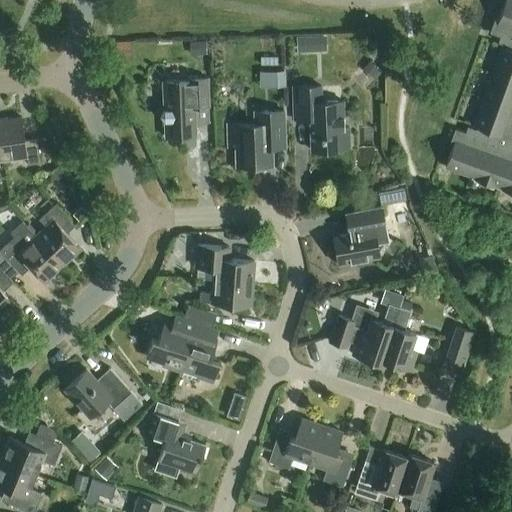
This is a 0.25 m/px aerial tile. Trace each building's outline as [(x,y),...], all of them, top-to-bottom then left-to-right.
[(503,47),(502,48),(511,51),(511,0),(504,0),(497,21),(494,20),(489,33),(500,37),(497,43),(506,46),(505,48),(503,47)] [(325,35),(309,34),(309,46),(325,46),(325,35)] [(190,42),(190,55),(206,55),(206,41),(190,42)] [(511,51),(502,48),(493,74),(511,81),(511,51)] [(260,56),(260,67),(279,68),(279,56),(260,56)] [(369,63),(360,73),(371,83),(380,72),(369,63)] [(285,71),(270,71),(271,87),(285,87),(285,71)] [(511,81),(493,74),(483,101),(511,111),(511,81)] [(208,106),(207,79),(187,79),(187,81),(163,81),(164,96),(163,96),(164,137),(195,136),(194,107),(208,106)] [(320,102),(320,86),(292,87),(293,120),(309,119),(310,150),(349,149),(348,127),(343,128),(343,101),(320,102)] [(511,140),(511,111),(483,101),(474,127),(476,128),(487,132),(511,140)] [(271,143),(284,142),(283,111),(261,112),(262,124),(227,125),(228,149),(235,149),(236,167),(272,166),(271,143)] [(0,120),(0,144),(2,161),(26,158),(27,165),(40,163),(36,139),(24,140),(21,117),(0,120)] [(471,176),(487,132),(476,128),(475,130),(467,127),(465,133),(454,129),(450,142),(453,143),(445,167),(471,176)] [(497,188),(511,146),(511,140),(487,132),(471,176),(470,178),(497,188)] [(511,193),(511,146),(497,188),(511,193)] [(60,168),(51,172),(55,180),(64,175),(60,168)] [(393,203),(405,201),(403,188),(399,189),(390,191),(393,203)] [(34,236),(62,266),(80,249),(62,230),(71,222),(55,204),(38,219),(45,226),(35,235),(34,236)] [(81,207),(72,215),(78,221),(87,213),(81,207)] [(387,237),(381,207),(348,214),(351,230),(349,233),(332,237),(337,265),(379,257),(378,250),(387,237)] [(34,236),(35,235),(22,221),(11,232),(15,236),(0,249),(0,252),(18,272),(26,264),(44,283),(62,266),(34,236)] [(229,247),(196,245),(195,257),(202,258),(201,267),(213,268),(212,281),(252,284),(254,261),(228,259),(229,247)] [(0,321),(0,322),(17,307),(3,291),(13,282),(0,268),(0,321)] [(250,306),(252,284),(212,281),(211,293),(199,292),(199,302),(250,306)] [(387,306),(388,304),(392,305),(399,307),(401,300),(403,295),(384,289),(380,303),(387,306)] [(350,336),(357,339),(352,355),(380,364),(382,361),(381,361),(399,307),(392,305),(388,304),(382,323),(370,319),(366,331),(353,326),(355,321),(338,316),(329,342),(346,347),(350,336)] [(188,306),(183,319),(196,323),(212,328),(216,315),(200,310),(188,306)] [(381,361),(382,361),(409,370),(415,352),(409,350),(415,334),(404,330),(410,311),(399,307),(381,361)] [(151,339),(146,353),(164,359),(161,366),(180,372),(182,365),(196,323),(183,319),(174,316),(170,328),(162,326),(157,340),(151,339)] [(180,372),(178,378),(198,385),(199,378),(212,383),(220,361),(210,358),(215,343),(213,343),(217,330),(212,328),(196,323),(182,365),(180,372)] [(445,359),(462,365),(473,333),(456,328),(445,359)] [(84,371),(65,388),(91,418),(107,403),(112,409),(123,421),(142,404),(131,392),(109,368),(94,381),(84,371)] [(239,417),(247,394),(234,390),(226,413),(239,417)] [(187,424),(177,421),(153,413),(145,435),(164,441),(154,470),(174,476),(179,464),(195,470),(194,473),(195,473),(205,445),(182,438),(187,424)] [(291,457),(309,463),(321,425),(301,418),(294,438),(289,436),(284,453),(272,449),(268,462),(288,468),(291,457)] [(321,425),(309,463),(326,469),(322,480),(342,487),(346,474),(335,470),(340,453),(335,452),(342,432),(321,425)] [(9,437),(0,459),(0,460),(35,475),(41,461),(53,466),(61,445),(35,435),(31,446),(9,437)] [(92,443),(81,453),(89,462),(100,452),(92,443)] [(396,494),(397,490),(407,458),(383,450),(375,472),(362,467),(353,493),(376,500),(380,488),(396,494)] [(397,490),(413,495),(409,507),(422,511),(431,511),(439,489),(426,485),(433,463),(408,454),(407,458),(397,490)] [(94,469),(106,480),(118,467),(106,456),(94,469)] [(35,475),(0,460),(0,487),(12,492),(7,503),(27,511),(34,511),(42,494),(29,489),(35,475)] [(76,475),(72,491),(83,494),(88,478),(76,475)] [(92,479),(84,503),(90,505),(96,501),(102,483),(92,479)] [(249,493),(245,503),(264,510),(268,499),(249,493)] [(158,511),(161,504),(138,497),(133,511),(158,511)] [(346,503),(343,511),(361,511),(363,508),(346,503)]
